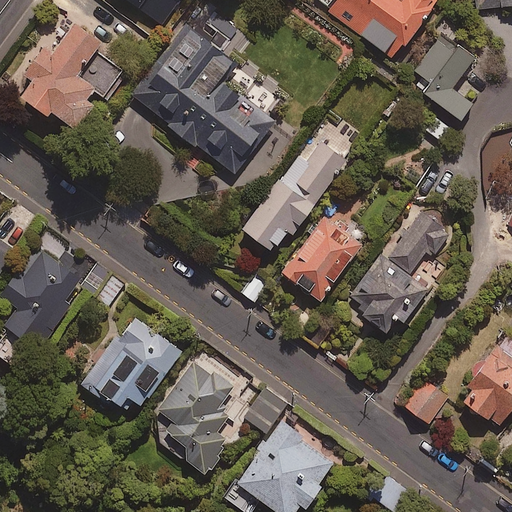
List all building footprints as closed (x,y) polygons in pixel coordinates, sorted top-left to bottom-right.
[(402,0),(401,1),(399,0),(332,0),(323,12),(393,66),(440,5),(433,0),(402,0)] [(511,9),(511,0),(472,0),(473,13),(511,9)] [(239,31),(215,11),(206,22),(230,41),(239,31)] [(49,118),(74,135),(93,110),(86,104),(93,94),(101,100),(121,71),(95,52),(100,46),(71,25),(48,56),(39,50),(18,78),(28,85),(16,102),(45,123),(49,118)] [(208,46),(212,41),(195,28),(191,33),(184,27),(129,99),(234,179),(277,125),(267,117),(279,101),(256,83),(244,99),(220,81),(232,64),(208,46)] [(421,78),(412,89),(458,124),(472,106),(450,90),(473,60),(441,36),(414,72),(421,78)] [(345,160),(315,137),(239,233),(269,257),(286,235),(290,238),(324,194),(320,191),(345,160)] [(385,261),(408,276),(425,253),(432,258),(449,234),(420,213),(385,261)] [(360,247),(323,220),(280,278),(317,306),(360,247)] [(0,276),(17,251),(0,240),(0,276)] [(4,297),(19,307),(6,327),(44,352),(75,305),(71,302),(86,279),(37,247),(4,297)] [(408,276),(385,261),(380,257),(349,299),(364,310),(358,318),(384,337),(395,322),(401,327),(427,291),(408,276)] [(268,283),(256,274),(241,294),(253,303),(268,283)] [(125,285),(115,278),(100,299),(110,307),(125,285)] [(119,336),(85,386),(111,404),(114,401),(127,410),(134,399),(144,406),(164,376),(167,378),(185,352),(137,319),(124,339),(119,336)] [(511,348),(503,342),(457,404),(496,433),(511,410),(511,348)] [(175,422),(166,434),(194,454),(189,460),(209,475),(232,445),(218,434),(231,417),(221,409),(236,388),(217,374),(214,378),(195,363),(160,410),(175,422)] [(450,392),(428,377),(404,411),(427,427),(450,392)] [(289,404),(266,388),(246,419),(269,434),(289,404)] [(277,511),(304,511),(307,509),(312,511),(329,488),(322,484),(340,459),(282,418),(225,499),(243,511),(255,511),(263,502),(277,511)] [(398,511),(412,493),(382,472),(366,495),(390,511),(398,511)]
